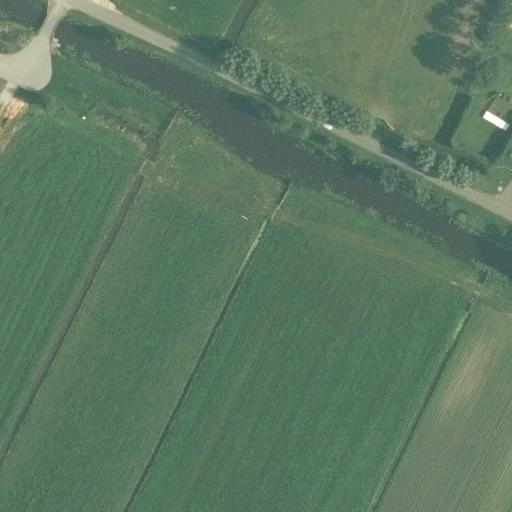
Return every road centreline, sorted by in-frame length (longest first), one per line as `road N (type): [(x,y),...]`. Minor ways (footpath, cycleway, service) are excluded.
road 1 (unclassified): [(511,216),(68,0)]
road 2 (track): [(142,134),(22,82)]
